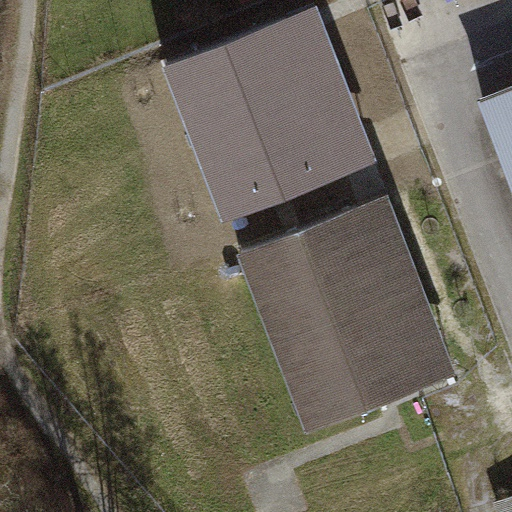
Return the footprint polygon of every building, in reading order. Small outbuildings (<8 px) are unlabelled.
[(344,80),(315,10),(160,74),(223,225),(377,161),(344,80)] [(511,113),(489,122),(511,181),(511,113)] [(385,193),(358,202),(425,377),(452,367),(385,193)] [(358,202),(241,247),(308,422),(425,377),(358,202)] [(511,511),(511,493),(496,498),(501,511),(511,511)]
